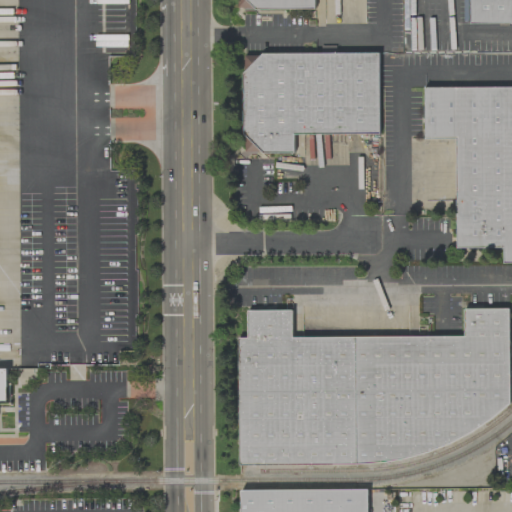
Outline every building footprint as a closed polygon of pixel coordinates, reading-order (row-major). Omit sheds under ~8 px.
[(0,0),(0,403),(8,403),(8,369),(0,369),(0,0)] [(235,0),(236,10),(314,9),(314,0),(235,0)] [(511,0),(469,0),(470,24),(511,23),(511,0)] [(379,134),(379,53),(243,54),(244,153),(294,153),(293,135),(379,134)] [(511,262),(511,87),(424,87),(424,139),(456,139),(455,248),(503,248),(503,263),(511,262)] [(239,454),(509,453),(508,309),(463,309),(464,336),(292,337),(291,310),(247,311),(247,338),(238,338),(239,454)] [(240,490),(240,511),(366,511),(367,489),(240,490)]
